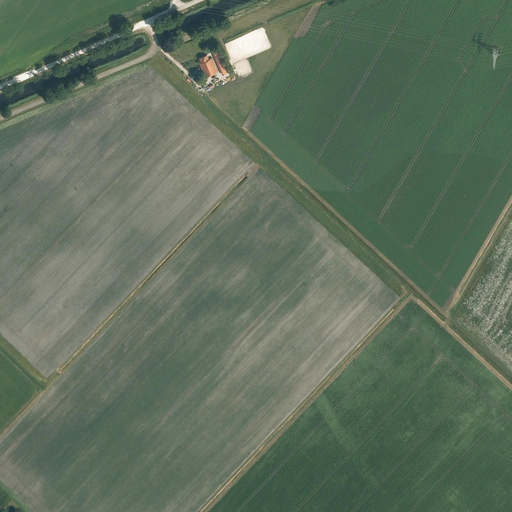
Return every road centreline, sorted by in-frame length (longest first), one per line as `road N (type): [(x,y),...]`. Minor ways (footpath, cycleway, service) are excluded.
road 1 (track): [(0,117),(159,48)]
road 2 (unclassified): [(148,21),(0,86)]
road 3 (track): [(274,0),(159,48)]
